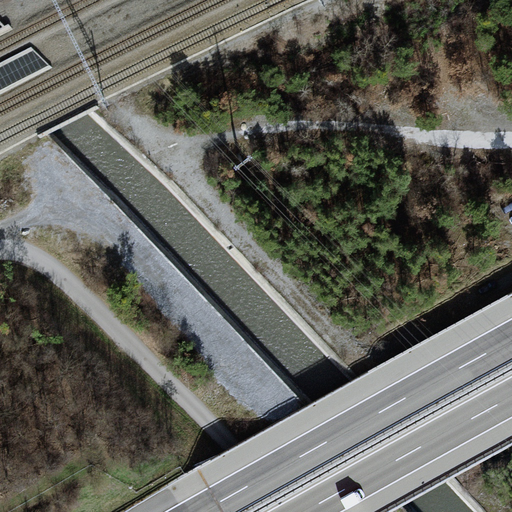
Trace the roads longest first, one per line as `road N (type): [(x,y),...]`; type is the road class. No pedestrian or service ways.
road 1 (motorway): [(511,337),(199,511)]
road 2 (motorway): [(305,511),(511,398)]
